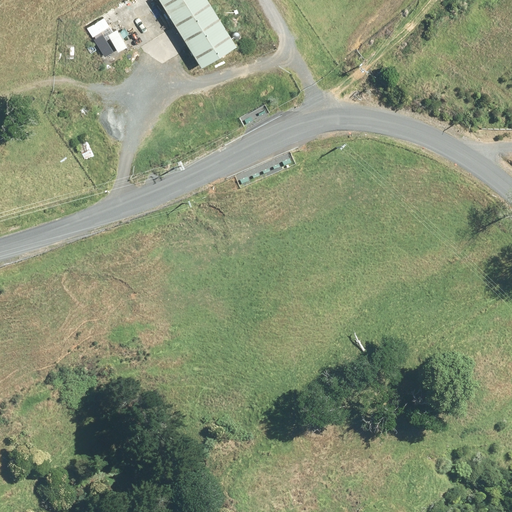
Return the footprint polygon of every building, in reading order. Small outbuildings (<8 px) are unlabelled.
[(239,43),(211,0),(155,0),(200,69),(239,43)] [(144,13),(140,5),(123,14),(128,23),(144,13)] [(158,25),(151,14),(141,21),(148,31),(158,25)] [(126,46),(117,30),(108,35),(118,52),(126,46)] [(146,44),(141,36),(127,45),(132,52),(146,44)]
